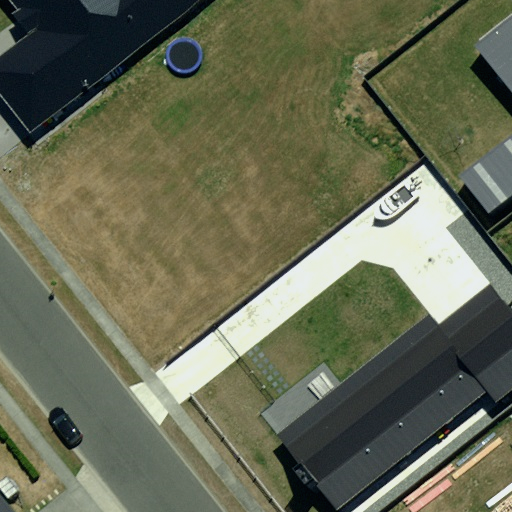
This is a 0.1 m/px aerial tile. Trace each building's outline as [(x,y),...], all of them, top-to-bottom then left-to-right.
[(0,0),(0,12),(25,43),(0,63),(0,86),(37,130),(196,0),(0,0)] [(511,17),(459,57),(511,125),(511,17)] [(511,144),(503,133),(434,185),(467,228),(511,194),(511,144)] [(426,334),(265,461),(304,511),(330,511),(451,414),(463,425),(511,387),(511,341),(481,304),(435,344),(426,334)] [(0,511),(8,511),(0,502),(0,511)]
